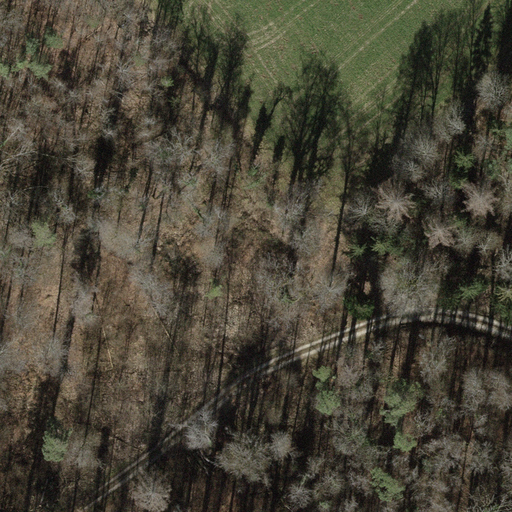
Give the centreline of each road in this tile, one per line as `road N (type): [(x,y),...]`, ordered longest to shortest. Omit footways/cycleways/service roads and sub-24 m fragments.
road 1 (track): [(77,511),(320,318),(511,101)]
road 2 (track): [(511,333),(429,310),(364,324),(245,383)]
road 3 (track): [(429,310),(382,288),(332,232)]
